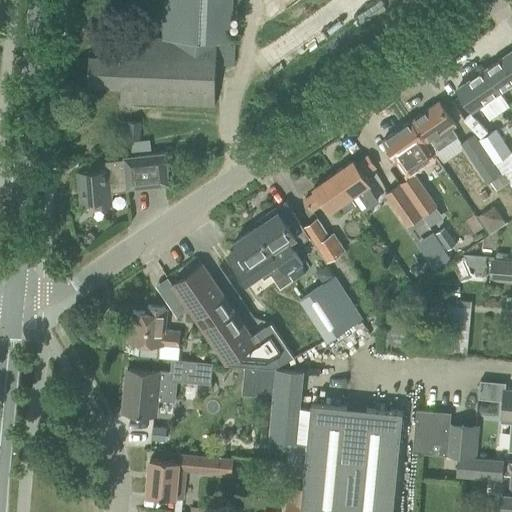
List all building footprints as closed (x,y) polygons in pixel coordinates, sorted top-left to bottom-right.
[(90,49),(88,85),(121,87),(121,101),(215,105),(215,85),(216,65),(235,65),(235,41),(228,41),(230,2),(230,0),(167,0),(166,38),(143,38),(123,37),(122,51),(90,49)] [(511,50),(485,69),(500,91),(511,82),(511,50)] [(485,69),(457,88),(468,105),(472,110),(480,105),(490,119),(510,106),(508,104),(500,91),(485,69)] [(439,101),(411,120),(426,142),(433,152),(434,152),(457,136),(452,128),(456,126),(450,117),(439,101)] [(126,120),(125,138),(140,139),(141,121),(126,120)] [(410,153),(426,142),(411,120),(383,138),(406,171),(417,164),(410,153)] [(511,152),(496,129),(479,141),(511,190),(511,152)] [(462,142),(460,143),(463,147),(487,183),(490,181),(497,190),(507,184),(474,134),(462,142)] [(81,200),(93,199),(94,207),(112,205),(110,192),(128,190),(128,188),(170,184),(169,179),(166,152),(123,156),(123,159),(105,160),(106,169),(78,172),(81,200)] [(354,159),(334,173),(350,197),(351,197),(370,183),(364,174),(376,166),(368,155),(357,163),(354,159)] [(422,215),(422,216),(438,205),(415,172),(399,182),(422,215)] [(305,199),(313,211),(325,202),(331,211),(339,205),(344,213),(356,205),(351,197),(350,197),(334,173),(314,187),(317,191),(305,199)] [(406,226),(407,225),(422,215),(399,182),(384,193),(406,226)] [(484,190),(479,194),(483,200),(488,197),(484,190)] [(304,227),(292,210),(283,217),(276,207),(264,215),(267,219),(257,226),(294,279),(305,271),(296,257),(299,255),(294,248),(310,238),(303,227),(304,227)] [(422,215),(407,225),(411,231),(425,220),(422,216),(422,215)] [(329,234),(319,217),(304,227),(303,227),(310,238),(326,262),(345,250),(333,231),(329,234)] [(234,241),(239,248),(228,255),(246,282),(260,272),(264,279),(271,274),(280,288),(294,279),(257,226),(234,241)] [(437,232),(448,248),(455,244),(444,227),(437,232)] [(434,270),(450,259),(439,243),(422,254),(434,270)] [(472,277),(463,257),(452,263),(462,282),(472,277)] [(492,277),(511,279),(511,263),(494,262),(492,277)] [(219,352),(227,363),(246,366),(274,368),(276,369),(294,357),(271,322),(251,336),(202,263),(172,284),(183,300),(210,339),(219,352)] [(335,275),(299,299),(327,342),(362,318),(360,314),(352,300),(335,275)] [(139,356),(159,358),(160,344),(180,346),(181,332),(164,330),(166,306),(148,305),(147,311),(133,310),(130,341),(140,342),(139,356)] [(175,401),(178,380),(211,383),(213,364),(174,360),(172,376),(161,375),(161,372),(127,369),(123,411),(157,414),(158,400),(175,401)] [(243,393),(272,396),(274,368),(246,366),(243,393)] [(392,511),(402,412),(311,402),(311,408),(300,407),(303,371),(276,369),(274,368),(272,396),(270,412),(269,429),(268,439),(308,442),(306,464),(304,476),(303,489),(301,507),(300,511),(392,511)] [(451,411),(416,408),(413,451),(459,454),(474,455),(476,425),(450,423),(451,411)] [(153,426),(152,439),(164,440),(165,428),(153,426)] [(217,472),(219,456),(180,453),(179,460),(150,458),(147,495),(183,498),(185,469),(217,472)] [(458,473),(473,474),(502,476),(503,458),(475,456),(474,455),(459,454),(458,473)] [(275,462),(274,474),(304,476),(306,464),(275,462)] [(511,511),(511,475),(511,494),(503,493),(501,511),(508,511),(511,511)] [(289,488),(288,501),(301,507),(303,489),(289,488)]
